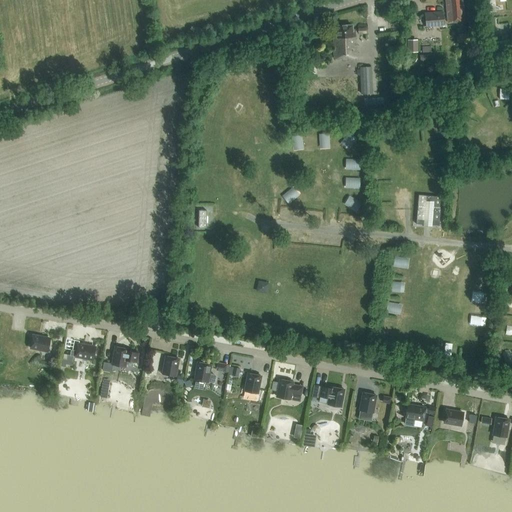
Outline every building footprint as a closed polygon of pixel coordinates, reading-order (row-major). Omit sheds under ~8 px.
[(465,21),(464,10),(462,0),(445,0),(448,23),(465,21)] [(444,25),(443,11),(424,13),(425,27),(444,25)] [(334,58),(357,57),(356,37),(353,37),(352,25),(336,26),(337,38),(333,38),(334,58)] [(406,39),(406,51),(416,52),(417,39),(406,39)] [(421,46),(421,59),(431,59),(431,46),(421,46)] [(465,67),(464,71),(466,74),(469,74),(471,73),(473,69),(471,66),(468,66),(465,67)] [(372,94),(371,67),(360,67),(360,70),(356,70),(356,77),(360,77),(360,94),(372,94)] [(384,98),(364,98),(364,111),(384,110),(384,98)] [(441,197),(418,195),(416,224),(439,226),(441,197)] [(199,210),(198,228),(206,228),(207,211),(199,210)] [(393,256),(393,266),(408,267),(408,257),(393,256)] [(266,293),(268,282),(257,280),(255,290),(266,293)] [(404,292),(404,281),(389,281),(389,291),(404,292)] [(386,300),(384,311),(400,314),(401,303),(386,300)] [(48,351),(50,339),(32,335),(30,348),(48,351)] [(93,360),(95,347),(77,344),(75,356),(93,360)] [(125,367),(126,360),(136,362),(137,353),(127,351),(128,349),(115,347),(112,364),(125,367)] [(175,376),(178,358),(166,356),(163,374),(175,376)] [(215,374),(209,373),(210,364),(198,362),(195,380),(207,382),(207,381),(213,382),(215,381),(216,376),(215,374)] [(227,364),(217,362),(216,370),(226,372),(227,364)] [(257,393),(261,376),(248,373),(245,391),(257,393)] [(185,377),(177,375),(176,381),(178,382),(177,385),(183,386),(185,377)] [(289,399),(290,393),(300,395),(302,387),(292,385),(293,382),(280,379),(277,397),(289,399)] [(109,382),(103,381),(101,389),(108,390),(109,382)] [(340,407),(344,389),(320,385),(318,396),(329,398),(328,404),(340,407)] [(372,413),(376,395),(363,393),(360,410),(372,413)] [(391,397),(383,396),(382,403),(390,404),(391,397)] [(405,417),(406,417),(405,424),(413,426),(414,419),(423,420),(425,408),(408,405),(405,417)] [(435,407),(429,406),(427,413),(434,415),(435,407)] [(461,425),(463,413),(445,410),(443,422),(461,425)] [(505,437),(509,419),(496,417),(493,435),(505,437)]
